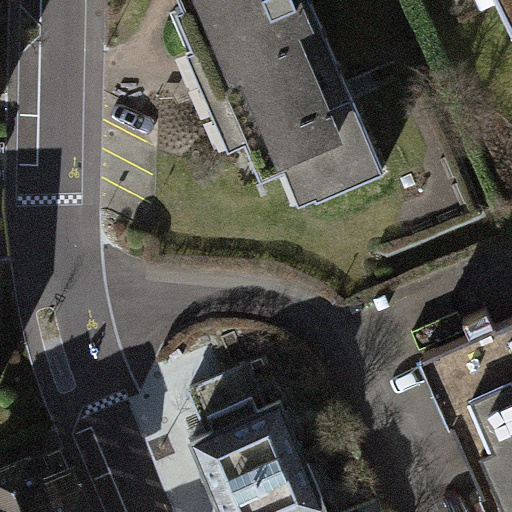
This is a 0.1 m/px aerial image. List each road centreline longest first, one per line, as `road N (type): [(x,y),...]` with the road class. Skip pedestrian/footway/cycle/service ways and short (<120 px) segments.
road 1 (residential): [(422,511),(368,378),(344,343),(313,321),(232,299),(71,290)]
road 2 (residential): [(76,0),(71,290)]
road 3 (residential): [(71,290),(90,373),(149,511)]
